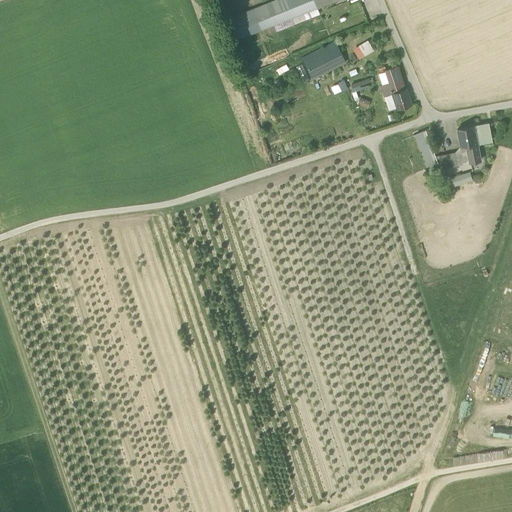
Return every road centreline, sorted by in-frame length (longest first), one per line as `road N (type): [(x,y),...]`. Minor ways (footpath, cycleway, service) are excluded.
road 1 (track): [(0,237),(39,221),(173,202),(430,119),(511,104)]
road 2 (track): [(424,478),(511,229)]
road 3 (unclassified): [(380,0),(430,119)]
